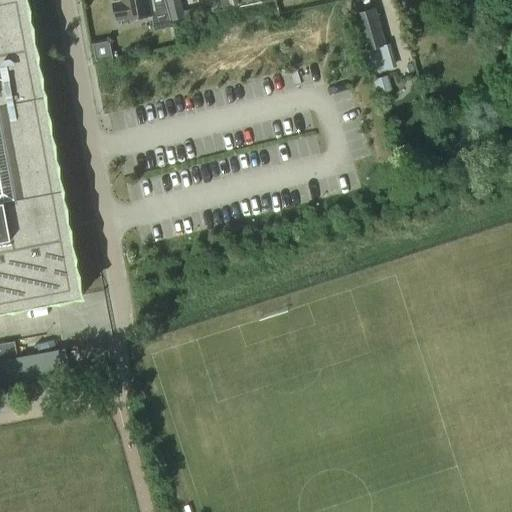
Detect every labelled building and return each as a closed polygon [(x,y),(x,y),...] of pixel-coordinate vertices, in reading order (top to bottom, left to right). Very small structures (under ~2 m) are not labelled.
[(39,0),(0,0),(0,316),(95,299),(39,0)] [(120,0),(121,2),(112,4),(115,20),(151,14),(148,0),(120,0)] [(163,0),(148,0),(151,14),(152,24),(170,21),(163,0)] [(178,0),(166,0),(171,20),(183,17),(178,0)] [(219,0),(220,1),(222,0),(225,0),(226,9),(239,6),(237,0),(219,0)] [(492,0),(472,0),(476,12),(495,7),(492,0)] [(374,8),(354,13),(364,50),(385,44),(374,8)] [(94,55),(111,52),(109,39),(92,43),(94,55)] [(386,76),(372,80),(376,94),(390,89),(386,76)] [(0,357),(0,380),(39,373),(35,351),(0,357)]
